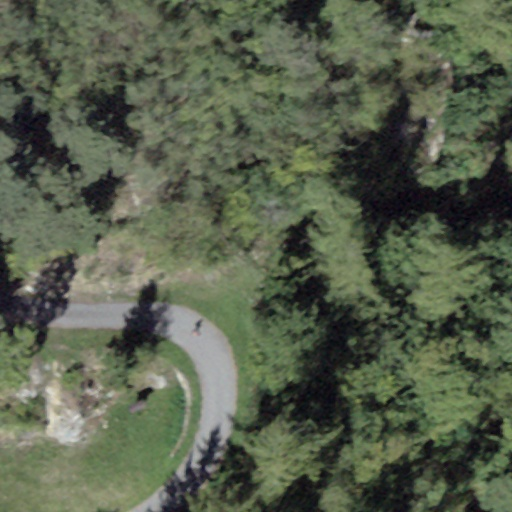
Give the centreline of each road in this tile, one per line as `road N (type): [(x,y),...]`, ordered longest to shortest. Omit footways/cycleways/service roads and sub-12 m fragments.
road 1 (track): [(201,346),(0,319)]
road 2 (track): [(134,511),(195,449),(201,346)]
